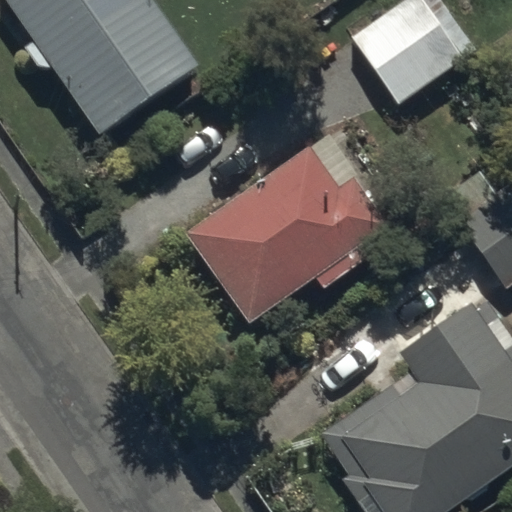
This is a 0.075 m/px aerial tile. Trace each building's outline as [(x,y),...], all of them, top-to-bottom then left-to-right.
[(2,0),(99,143),(200,75),(149,0),(2,0)] [(417,0),(410,0),(349,41),(397,113),(463,68),(417,0)] [(511,56),(494,70),(511,94),(511,56)] [(330,142),(184,239),(247,333),(326,281),(331,289),(368,264),(360,252),(390,232),(330,142)] [(511,185),(456,224),(506,296),(511,291),(511,185)] [(457,511),(511,474),(511,344),(482,302),(399,360),(410,376),(320,439),(350,482),(343,486),(360,511),(457,511)]
